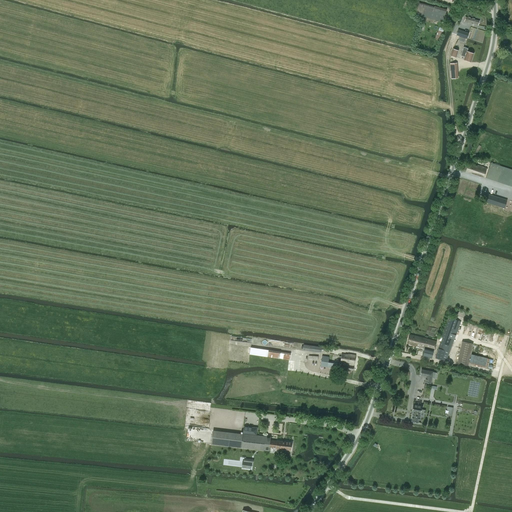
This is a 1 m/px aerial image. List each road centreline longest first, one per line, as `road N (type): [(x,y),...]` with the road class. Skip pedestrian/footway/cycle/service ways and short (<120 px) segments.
road 1 (secondary): [(309,511),(369,414),(492,50),(494,0)]
road 2 (track): [(505,355),(471,511)]
